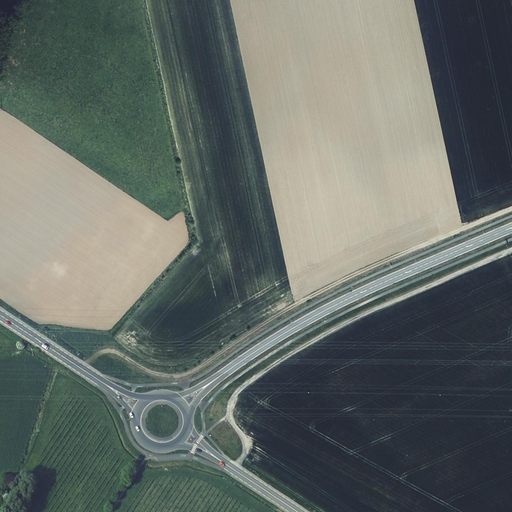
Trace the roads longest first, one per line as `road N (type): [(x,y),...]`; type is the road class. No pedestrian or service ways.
road 1 (track): [(511,208),(342,280),(189,372),(148,372),(114,350),(100,351),(82,369)]
road 2 (track): [(511,250),(356,317),(240,387),(228,410),(247,445),(235,471)]
road 3 (primary): [(511,227),(342,301),(224,372)]
